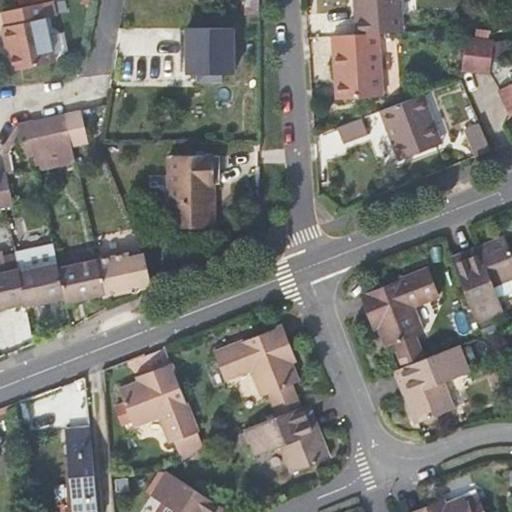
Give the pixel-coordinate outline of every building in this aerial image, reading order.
[(0,25),(4,43),(9,42),(12,54),(15,70),(54,61),(44,18),(53,15),(50,0),(2,10),(5,24),(0,25)] [(402,0),(361,0),(362,13),(357,14),(358,31),(380,30),(405,28),(402,0)] [(235,15),(188,16),(189,63),(236,61),(235,15)] [(385,91),(380,30),(358,31),(334,33),(337,78),(345,78),(347,94),(385,91)] [(494,45),(495,38),(466,35),(462,68),(492,71),(493,57),(494,45)] [(509,47),(494,45),(493,57),(507,59),(509,47)] [(339,95),(347,94),(345,78),(337,78),(339,95)] [(511,82),(502,87),(511,111),(511,82)] [(435,121),(423,91),(382,107),(400,155),(438,141),(431,123),(435,121)] [(90,139),(85,108),(68,112),(74,142),(90,139)] [(41,150),(74,142),(68,112),(34,119),(41,150)] [(366,127),(362,114),(337,124),(341,136),(366,127)] [(26,153),(35,151),(41,150),(34,119),(20,122),(26,153)] [(484,128),(481,122),(467,128),(470,135),(484,128)] [(492,146),(484,128),(470,135),(479,154),(493,148),(492,146)] [(45,166),(78,158),(74,142),(41,150),(45,166)] [(224,152),(172,153),(174,226),(216,225),(216,181),(224,181),(224,152)] [(0,204),(5,204),(14,201),(7,170),(0,171),(0,204)] [(511,255),(504,236),(483,244),(485,248),(453,260),(476,318),(500,309),(495,295),(511,288),(511,255)] [(483,244),(477,247),(451,257),(453,260),(485,248),(483,244)] [(0,305),(27,300),(20,267),(19,264),(7,267),(4,252),(3,248),(0,248),(0,305)] [(130,248),(98,255),(105,289),(106,293),(133,287),(153,283),(148,254),(147,251),(131,254),(130,248)] [(7,267),(19,264),(16,250),(4,252),(7,267)] [(98,255),(60,263),(66,292),(68,298),(105,289),(98,255)] [(59,259),(20,267),(27,300),(28,301),(66,292),(60,263),(59,259)] [(447,319),(426,267),(389,281),(383,283),(397,317),(402,316),(409,334),(417,331),(440,322),(447,319)] [(417,331),(426,356),(449,346),(440,322),(417,331)] [(265,391),(291,381),(298,378),(290,359),(295,357),(281,323),(276,325),(258,332),(214,351),(223,376),(249,367),(260,393),(265,391)] [(435,389),(430,391),(439,414),(466,403),(456,376),(483,366),(472,337),(449,346),(426,356),(422,357),(435,389)] [(418,359),(430,391),(435,389),(422,357),(418,359)] [(169,440),(197,430),(172,367),(170,362),(154,368),(134,376),(137,381),(118,388),(132,423),(157,413),(169,440)] [(75,507),(98,505),(87,380),(72,382),(75,426),(69,427),(75,507)] [(265,391),(275,414),(300,404),(291,381),(265,391)] [(315,437),(319,435),(306,402),(302,403),(315,437)] [(288,470),(320,458),(328,455),(319,435),(315,437),(302,403),(300,404),(275,414),(271,416),(247,425),(241,427),(251,454),(278,444),(288,470)] [(214,511),(220,502),(167,468),(150,494),(175,509),(172,511),(214,511)] [(71,485),(55,486),(57,509),(73,508),(71,485)] [(483,511),(474,489),(444,501),(443,498),(425,505),(409,511),(408,511),(483,511)] [(217,511),(222,504),(220,502),(214,511),(217,511)]
